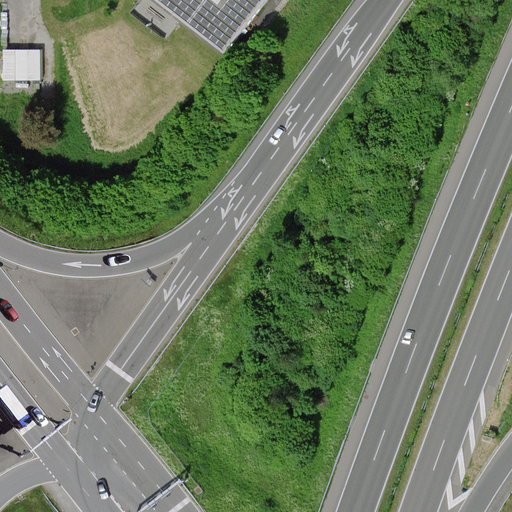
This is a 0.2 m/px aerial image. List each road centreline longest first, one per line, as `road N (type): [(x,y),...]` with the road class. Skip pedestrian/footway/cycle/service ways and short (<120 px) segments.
road 1 (motorway): [(511,108),(356,511)]
road 2 (motorway): [(383,0),(228,219)]
road 3 (motorway): [(419,511),(511,265)]
road 4 (motorway): [(228,219),(168,249),(113,264),(43,260),(0,243)]
road 5 (motorway): [(228,219),(95,415)]
road 6 (primary): [(95,415),(0,292)]
road 7 (unknown): [(9,0),(23,75),(72,80)]
